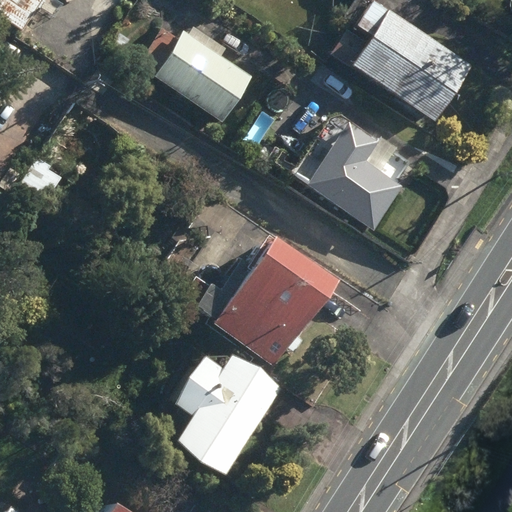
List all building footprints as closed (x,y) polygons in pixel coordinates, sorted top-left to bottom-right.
[(0,0),(0,25),(19,39),(45,0),(0,0)] [(333,56),(435,125),(471,71),(375,6),(359,30),(371,37),(366,45),(349,33),(333,56)] [(157,81),(223,124),(252,80),(221,60),(225,53),(194,34),(190,40),(184,36),(180,43),(164,32),(142,66),(159,77),(157,81)] [(115,43),(124,49),(130,42),(121,35),(115,43)] [(248,126),(256,131),(261,122),(252,117),(248,126)] [(309,189),(375,234),(405,191),(399,187),(414,165),(397,154),(398,152),(382,142),(379,147),(350,128),(309,189)] [(10,207),(60,239),(77,212),(52,196),(61,182),(36,166),(10,207)] [(0,188),(8,195),(20,179),(12,173),(0,188)] [(0,213),(9,201),(0,195),(0,213)] [(214,329),(276,371),(289,352),(295,356),(304,343),(300,339),(333,302),(340,286),(276,244),(275,246),(269,242),(251,269),(243,264),(221,296),(198,280),(182,303),(216,326),(214,329)] [(191,458),(225,480),(282,392),(233,361),(224,374),(208,363),(177,411),(187,417),(165,451),(186,466),(191,458)]
